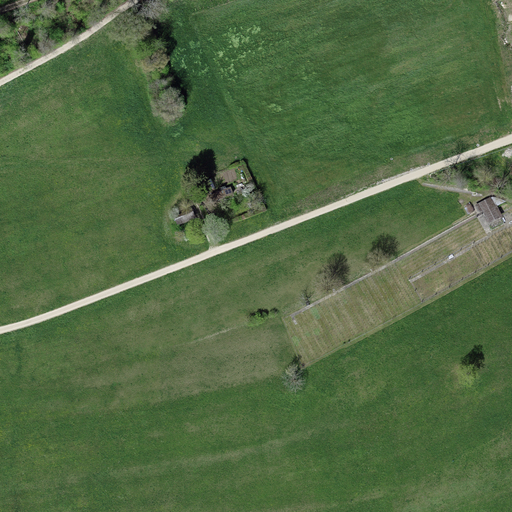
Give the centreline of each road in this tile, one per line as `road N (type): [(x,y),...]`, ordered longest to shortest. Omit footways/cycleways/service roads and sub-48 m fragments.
road 1 (track): [(0,330),(511,138)]
road 2 (track): [(0,79),(130,0)]
